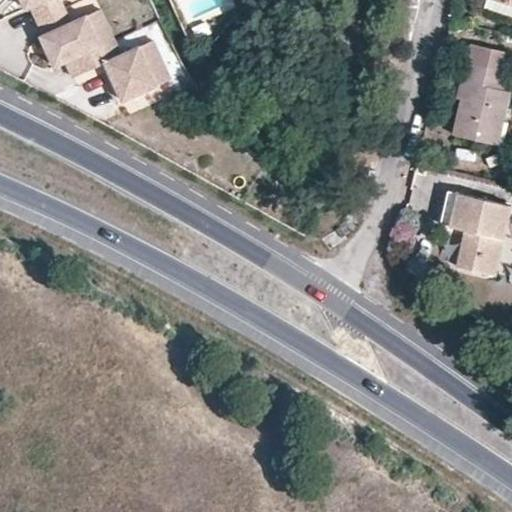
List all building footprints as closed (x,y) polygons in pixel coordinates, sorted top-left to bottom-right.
[(38,17),(63,5),(60,0),(24,0),(25,1),(31,0),(38,17)] [(511,4),(498,0),(486,0),(484,7),(511,15),(511,4)] [(86,10),(70,17),(63,5),(38,17),(43,29),(41,31),(52,59),(63,55),(100,39),(86,10)] [(100,39),(112,34),(99,5),(86,10),(100,39)] [(155,80),(138,41),(119,49),(112,34),(100,39),(63,55),(69,72),(104,56),(120,95),(155,80)] [(155,80),(168,75),(151,35),(138,41),(155,80)] [(462,79),(466,80),(462,97),(455,133),(497,143),(509,90),(505,89),(509,69),(507,68),(510,53),(471,44),(462,79)] [(457,96),(462,97),(466,80),(462,79),(457,96)] [(494,276),(511,205),(448,191),(439,225),(457,228),(466,230),(457,266),(494,276)] [(466,230),(457,228),(448,265),(457,266),(466,230)]
